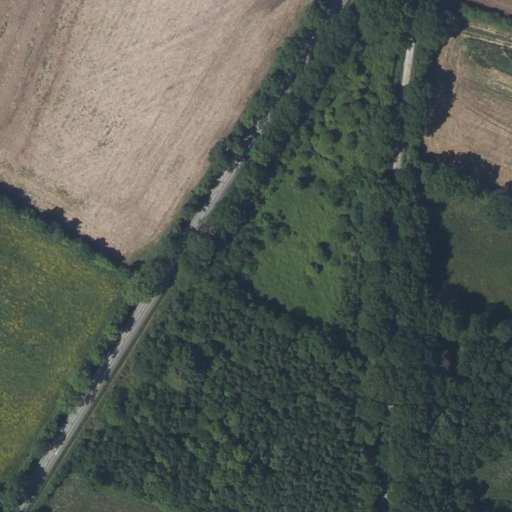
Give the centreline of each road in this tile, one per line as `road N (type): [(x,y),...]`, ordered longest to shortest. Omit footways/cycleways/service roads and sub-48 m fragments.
road 1 (tertiary): [(19,511),(339,0)]
road 2 (track): [(376,511),(393,204),(421,0)]
